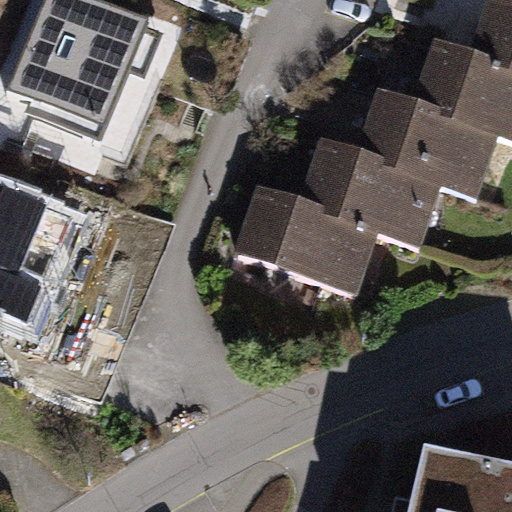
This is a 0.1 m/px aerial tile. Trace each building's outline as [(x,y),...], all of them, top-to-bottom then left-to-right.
[(171,47),(64,0),(50,0),(0,113),(0,122),(115,173),(171,47)] [(511,11),(495,6),(473,65),(511,78),(511,11)] [(440,53),(418,112),(509,145),(511,146),(511,78),(473,65),(440,53)] [(387,101),(366,161),(452,192),(488,204),(509,145),(418,112),(387,101)] [(330,148),(308,207),(388,236),(430,251),(452,192),(366,161),(330,148)] [(266,192),(244,251),(366,295),(388,236),(308,207),(266,192)] [(80,237),(0,202),(0,332),(33,346),(80,237)] [(511,511),(511,489),(433,473),(424,511),(511,511)]
